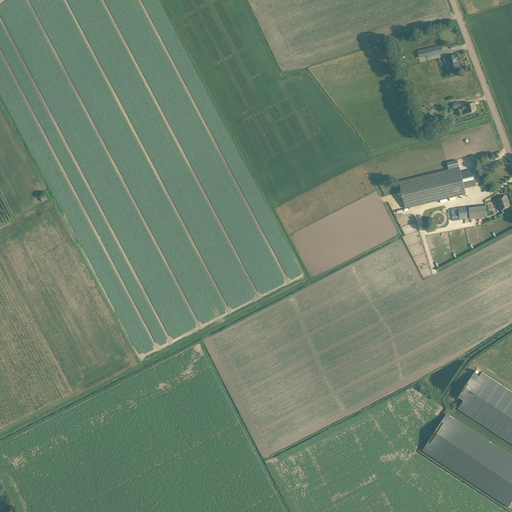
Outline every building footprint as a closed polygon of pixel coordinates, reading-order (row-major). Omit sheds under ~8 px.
[(427,58),(443,54),(441,45),(425,49),(427,56),(427,58)] [(450,70),(454,69),(459,67),(456,55),(451,56),(444,58),(444,62),(448,61),(450,70)] [(475,111),(473,103),(465,104),(465,105),(461,106),(462,111),(465,110),(466,113),(475,111)] [(400,182),(399,182),(402,192),(403,198),(406,208),(466,193),(464,188),(464,186),(476,183),(473,172),(461,175),(461,173),(459,168),(458,160),(447,163),(448,170),(400,182)] [(506,195),(502,197),(498,199),(502,210),(509,207),(507,200),(508,200),(506,195)] [(458,208),(452,209),(454,221),(460,220),(482,218),(485,217),(487,217),(485,205),(458,208)] [(463,401),(458,409),(511,444),(511,392),(482,372),(479,376),(474,373),(458,397),(463,401)] [(422,451),(508,507),(511,501),(511,456),(450,415),(449,416),(446,414),(422,451)]
